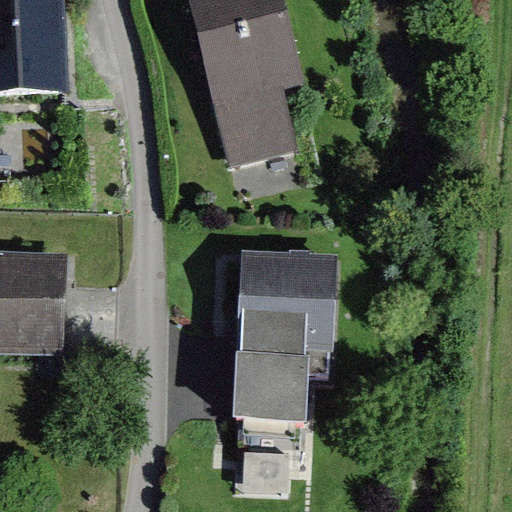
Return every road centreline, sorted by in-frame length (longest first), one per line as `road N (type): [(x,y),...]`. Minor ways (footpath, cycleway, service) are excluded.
road 1 (residential): [(148,511),(163,388),(143,31),(132,0)]
road 2 (track): [(495,0),(495,199),(478,511)]
